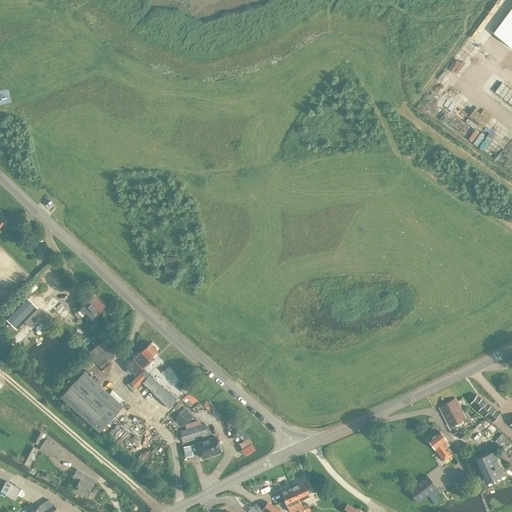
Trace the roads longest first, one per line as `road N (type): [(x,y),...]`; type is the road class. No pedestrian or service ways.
road 1 (unclassified): [(0,176),(232,389),(307,444)]
road 2 (tertiary): [(307,444),(511,348)]
road 3 (tertiary): [(171,511),(307,444)]
